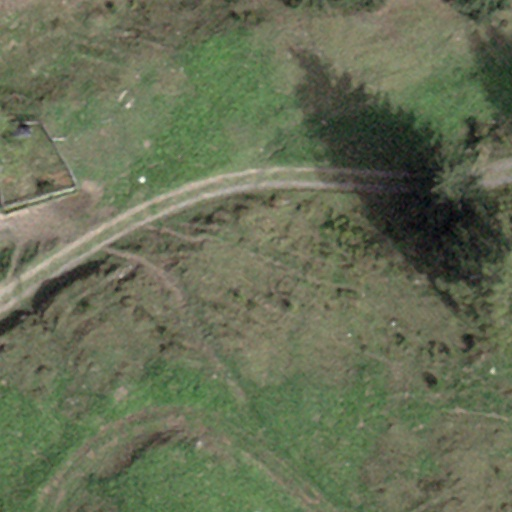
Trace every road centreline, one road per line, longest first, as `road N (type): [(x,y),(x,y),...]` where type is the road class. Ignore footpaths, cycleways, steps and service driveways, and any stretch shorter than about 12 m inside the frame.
road 1 (track): [(511,168),(299,172),(223,184),(145,218),(0,306)]
road 2 (track): [(51,511),(68,478),(125,432),(197,418),(351,511)]
